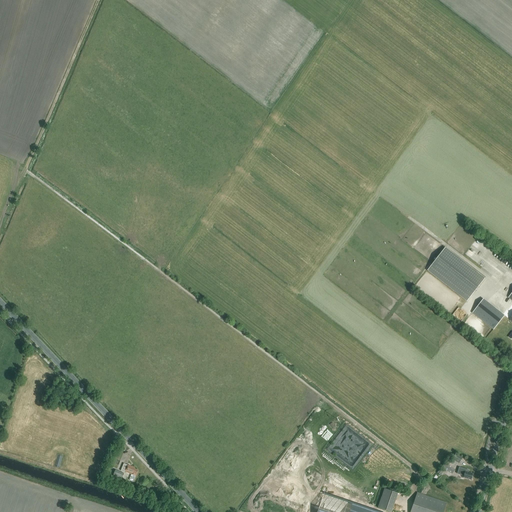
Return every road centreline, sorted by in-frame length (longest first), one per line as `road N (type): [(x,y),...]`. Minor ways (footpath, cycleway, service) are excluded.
road 1 (tertiary): [(200,511),(0,300)]
road 2 (tertiary): [(478,511),(511,395)]
